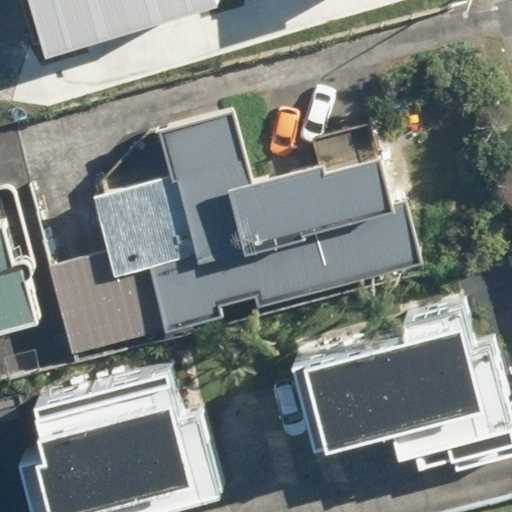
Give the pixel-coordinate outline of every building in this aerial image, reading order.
[(28,0),(46,59),(137,32),(127,0),(28,0)] [(127,0),(137,32),(217,6),(215,0),(127,0)] [(315,159),(248,176),(231,108),(156,127),(167,174),(85,194),(104,274),(147,263),(163,328),(419,264),(391,152),(317,170),(315,159)] [(1,263),(0,257),(0,327),(24,322),(10,261),(1,263)] [(304,448),(380,429),(389,463),(405,459),(408,471),(450,461),(453,471),(511,456),(511,394),(497,336),(479,340),(468,296),(298,338),(303,359),(283,364),(304,448)] [(20,426),(28,453),(4,459),(18,511),(154,511),(153,509),(227,489),(204,402),(186,407),(173,357),(22,397),(29,423),(20,426)]
